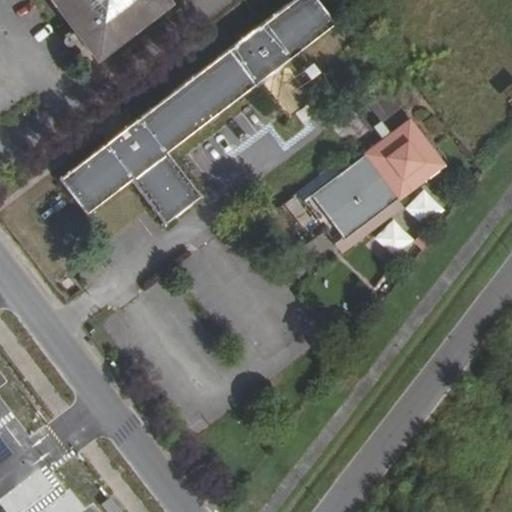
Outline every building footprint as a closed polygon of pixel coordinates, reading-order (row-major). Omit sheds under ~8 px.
[(49,0),(95,58),(167,2),(165,0),(49,0)] [(306,79),(289,58),(333,24),(314,0),(289,0),(57,178),(85,215),(130,180),(163,224),(199,196),(165,153),(253,85),(270,106),(276,102),(282,109),(305,92),(299,84),(306,79)] [(288,117),(310,100),(305,92),(282,109),(288,117)] [(382,140),(310,195),(343,239),(441,165),(408,121),(390,135),(384,127),(377,133),(382,140)] [(367,245),(389,265),(444,208),(422,187),(367,245)]
